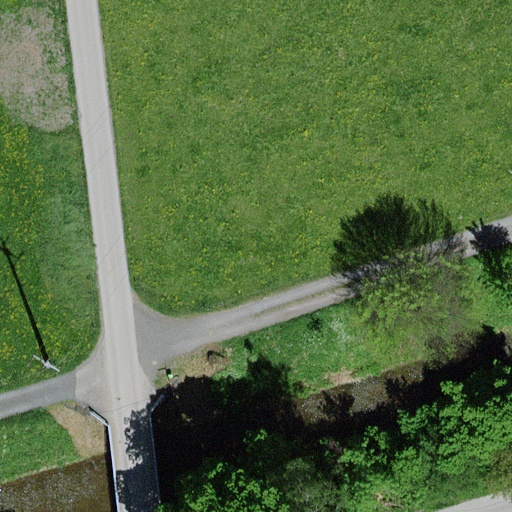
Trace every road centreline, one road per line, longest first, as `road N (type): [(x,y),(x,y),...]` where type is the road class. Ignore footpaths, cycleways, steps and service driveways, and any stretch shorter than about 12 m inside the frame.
road 1 (track): [(0,407),(121,374),(511,236)]
road 2 (unclassified): [(77,0),(133,511)]
